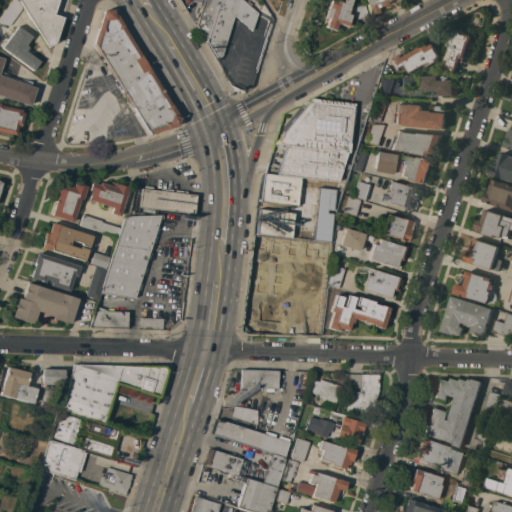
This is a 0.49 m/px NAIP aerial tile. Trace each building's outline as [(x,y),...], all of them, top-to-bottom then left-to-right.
[(9,25),(0,22),(0,18),(13,0),(17,0),(22,7),(9,25)] [(57,0),(53,14),(63,17),(55,43),(48,47),(19,0),(57,0)] [(219,0),(208,40),(204,37),(203,38),(194,24),(200,5),(199,5),(200,0),(219,0)] [(219,0),(243,0),(257,12),(252,30),(251,29),(242,56),(237,54),(234,65),(223,61),(224,57),(221,56),(221,58),(220,59),(218,59),(217,59),(216,57),(215,57),(206,43),(208,40),(219,0)] [(350,0),(346,14),(350,15),(347,26),(339,24),(337,31),(325,28),(328,19),(325,17),(330,0),(334,0),(343,3),(343,0),(350,0)] [(392,0),(389,1),(390,3),(380,7),(380,9),(378,10),(379,12),(370,15),(365,0),(392,0)] [(368,16),(356,20),(351,8),(363,4),(368,16)] [(113,10),(104,10),(94,41),(150,134),(176,125),(178,117),(113,10)] [(2,48),(18,26),(32,36),(26,45),(30,48),(27,52),(40,61),(33,71),(2,48)] [(471,42),(469,41),(463,62),(458,61),(455,72),(444,68),(450,45),(449,45),(454,27),(459,29),(461,28),(463,29),(464,30),(463,32),(472,34),(472,35),(472,36),(471,42)] [(401,53),(403,56),(421,46),(422,48),(428,44),(429,45),(433,43),(440,55),(439,57),(436,59),(437,61),(428,66),(426,63),(412,72),(407,64),(401,67),(402,69),(400,70),(399,68),(397,70),(391,60),(401,53)] [(0,95),(0,57),(4,59),(0,71),(1,72),(0,74),(28,83),(28,81),(31,82),(30,86),(36,88),(30,106),(0,95)] [(439,74),(439,80),(447,79),(447,78),(449,78),(449,79),(454,79),(455,94),(438,95),(438,90),(423,91),(422,75),(439,74)] [(417,86),(405,87),(404,76),(416,75),(417,86)] [(382,76),(393,80),(379,122),(368,121),(382,76)] [(286,145),(272,143),(311,99),(355,104),(350,153),(348,152),(347,153),(286,146),(286,145)] [(395,124),(396,103),(405,104),(405,103),(410,104),(423,105),(423,106),(424,106),(424,109),(432,110),(433,105),(446,106),(445,112),(447,112),(445,128),(395,124)] [(0,131),(0,104),(1,105),(21,109),(20,112),(23,113),(20,126),(19,126),(19,127),(16,126),(15,135),(0,131)] [(376,146),(365,145),(372,124),(383,125),(376,146)] [(502,146),(511,148),(511,127),(507,127),(502,146)] [(418,133),(419,132),(443,134),(440,143),(439,143),(437,148),(439,147),(436,157),(426,155),(412,152),(391,149),(397,131),(418,133)] [(347,153),(338,182),(326,181),(326,180),(302,177),(301,178),(277,175),(286,146),(347,153)] [(361,172),(350,169),(357,150),(367,153),(361,172)] [(395,154),(393,171),(395,171),(394,175),(373,171),(377,151),(395,154)] [(511,180),(503,178),(503,177),(492,174),(497,158),(499,159),(501,151),(511,154),(511,155),(511,180)] [(430,171),(429,170),(427,178),(426,177),(425,183),(422,182),(400,175),(406,155),(418,158),(418,156),(424,158),(424,157),(432,160),(430,171)] [(301,178),(297,207),(259,201),(261,189),(262,179),(263,179),(264,174),(277,175),(301,178)] [(511,210),(501,207),(502,206),(497,205),(483,201),(486,192),(485,192),(487,185),(490,186),(493,179),(502,182),(503,181),(509,183),(508,184),(511,184),(511,210)] [(89,191),(91,182),(99,185),(100,182),(109,185),(110,181),(128,187),(119,216),(110,213),(112,207),(88,200),(91,191),(89,191)] [(338,182),(343,183),(335,212),(321,210),(326,181),(338,182)] [(370,185),(365,200),(353,197),(358,181),(370,185)] [(82,199),(80,199),(72,222),(51,215),(57,197),(56,196),(61,183),(73,187),(75,182),(86,186),(82,199)] [(408,186),(408,185),(422,189),(419,199),(417,198),(416,202),(411,200),(409,209),(397,206),(397,205),(387,202),(391,190),(389,189),(390,188),(389,186),(390,183),(391,183),(392,182),(408,186)] [(195,195),(140,188),(138,207),(193,214),(195,195)] [(359,200),(354,216),(343,212),(347,196),(359,200)] [(256,233),(254,233),(255,230),(256,229),(257,225),(255,225),(256,221),(257,221),(258,215),(257,214),(257,210),(259,209),(294,213),(291,238),(256,234),(256,233)] [(511,217),(511,228),(509,237),(505,236),(505,234),(503,234),(502,236),(495,234),(494,236),(473,230),(474,227),(475,227),(478,219),(482,220),(486,209),(511,217)] [(319,229),(321,212),(333,213),(331,230),(319,229)] [(399,218),(413,222),(407,242),(394,238),(394,237),(381,233),(387,214),(399,218)] [(79,225),(82,215),(101,221),(101,222),(121,229),(118,237),(79,225)] [(121,229),(124,218),(127,217),(163,215),(162,218),(160,218),(134,298),(100,293),(107,271),(118,237),(121,229)] [(92,236),(88,247),(81,245),(81,243),(72,240),(71,246),(79,249),(80,247),(87,250),(84,260),(51,250),(50,251),(41,248),(46,233),(48,233),(52,223),(92,236)] [(364,234),(359,250),(358,249),(358,251),(339,245),(344,228),(364,234)] [(291,238),(283,299),(247,295),(250,271),(251,271),(255,234),(256,234),(291,238)] [(492,268),(461,259),(464,249),(471,251),(474,238),(484,241),(484,242),(499,246),(492,268)] [(403,247),(403,246),(405,247),(402,257),(404,257),(403,260),(401,260),(398,259),(395,267),(368,259),(373,244),(377,245),(379,239),(403,247)] [(109,257),(106,268),(90,263),(94,252),(109,257)] [(37,253),(80,266),(76,276),(73,275),(69,291),(50,285),(51,282),(45,280),(44,282),(31,278),(34,265),(33,265),(37,253)] [(338,288),(328,285),(333,265),(344,269),(338,288)] [(100,293),(98,299),(86,296),(94,266),(107,271),(100,293)] [(396,285),(399,286),(398,291),(395,290),(395,291),(392,290),(389,298),(362,289),(369,268),(399,278),(396,285)] [(475,272),(474,273),(487,277),(487,276),(492,278),(491,280),(493,281),(492,284),(495,285),(494,289),(490,288),(490,290),(491,291),(490,294),(491,296),(490,300),(488,301),(488,302),(474,298),(469,297),(454,292),(457,282),(465,285),(467,277),(465,276),(467,270),(475,272)] [(77,299),(70,323),(53,318),(53,316),(37,311),(33,324),(12,317),(18,298),(22,299),(27,283),(77,299)] [(283,299),(286,300),(282,332),(243,331),(247,295),(283,299)] [(383,329),(373,326),(373,325),(353,319),(352,322),(350,322),(347,331),(340,329),(339,331),(328,328),(332,312),(330,312),(335,295),(343,297),(340,307),(344,308),(347,295),(354,297),(351,308),(359,310),(360,306),(355,305),(357,297),(374,302),(373,304),(380,306),(380,305),(389,308),(383,329)] [(485,336),(482,335),(480,336),(476,335),(475,333),(471,332),(474,325),(463,322),(462,326),(465,327),(463,334),(461,335),(455,333),(454,334),(442,331),(452,296),(494,308),(485,336)] [(127,312),(126,328),(90,327),(95,311),(127,312)] [(511,333),(511,337),(492,331),(496,319),(505,322),(508,312),(511,313),(511,333)] [(163,319),(162,330),(138,329),(139,318),(163,319)] [(165,367),(167,370),(159,397),(116,383),(104,424),(59,410),(73,365),(165,367)] [(29,372),(28,376),(30,378),(29,382),(27,383),(26,386),(36,388),(36,390),(37,390),(35,399),(34,399),(33,403),(0,394),(0,391),(1,392),(7,367),(29,372)] [(42,369),(64,369),(63,385),(45,385),(45,387),(40,387),(40,385),(43,385),(41,384),(42,369)] [(277,371),(277,389),(240,388),(241,370),(277,371)] [(377,379),(377,383),(378,383),(378,391),(369,418),(345,411),(351,390),(358,392),(358,388),(355,388),(355,387),(344,387),(345,374),(379,375),(378,379),(377,379)] [(451,380),(452,377),(461,379),(461,377),(469,380),(470,378),(473,379),(473,378),(483,381),(462,447),(423,434),(432,407),(444,411),(442,419),(448,421),(456,396),(450,394),(447,402),(433,397),(440,376),(451,380)] [(340,386),(335,403),(324,400),(323,401),(318,400),(318,398),(313,396),(314,394),(308,392),(312,379),(318,381),(319,379),(340,386)] [(511,380),(511,394),(510,399),(502,397),(508,379),(511,380)] [(502,394),(496,413),(484,410),(490,390),(502,394)] [(511,400),(511,407),(509,418),(497,414),(502,397),(511,400)] [(239,418),(241,408),(232,406),(230,416),(239,418)] [(67,416),(68,415),(80,419),(79,421),(80,421),(73,444),(53,438),(61,414),(67,416)] [(364,423),(362,432),(359,431),(357,436),(360,437),(358,443),(336,436),(342,416),(364,423)] [(493,422),(487,442),(475,438),(481,418),(493,422)] [(212,434),(217,419),(289,441),(284,457),(270,453),(212,434)] [(120,431),(112,457),(80,447),(89,421),(120,431)] [(328,426),(325,437),(314,434),(317,423),(328,426)] [(302,462),(291,458),(292,457),(290,457),(296,438),(309,442),(302,462)] [(465,452),(458,473),(418,460),(419,459),(416,459),(418,453),(421,454),(423,448),(420,447),(423,438),(465,452)] [(79,472),(77,472),(74,479),(40,468),(49,440),(83,451),(83,452),(86,453),(79,472)] [(340,447),(341,445),(355,450),(354,452),(355,453),(354,457),(352,457),(351,461),(350,461),(348,465),(346,464),(344,469),(330,465),(330,462),(319,459),(322,450),(318,449),(320,440),(340,447)] [(284,457),(286,458),(279,479),(278,479),(276,487),(261,482),(262,480),(244,475),(243,477),(232,473),(204,464),(209,449),(248,462),(247,465),(265,470),(270,453),(284,457)] [(296,461),(289,483),(279,479),(286,458),(296,461)] [(131,476),(132,477),(130,481),(129,481),(130,482),(128,488),(127,488),(125,495),(97,485),(100,475),(104,477),(107,467),(132,475),(131,476)] [(511,467),(511,494),(486,486),(489,477),(505,482),(510,467),(511,467)] [(473,485),(469,498),(459,494),(463,482),(465,475),(468,468),(478,471),(473,485)] [(441,477),(439,485),(441,485),(436,499),(410,491),(412,484),(409,483),(410,478),(411,478),(414,469),(441,477)] [(346,481),(343,491),(338,489),(334,503),(294,491),(297,481),(312,486),(312,487),(314,488),(315,483),(313,482),(312,484),(308,483),(310,474),(307,473),(308,470),(346,481)] [(261,482),(276,487),(267,511),(253,511),(237,507),(245,483),(231,479),(232,473),(243,477),(261,482)] [(289,492),(285,504),(275,501),(278,489),(289,492)] [(220,503),(217,511),(190,511),(195,496),(220,503)] [(417,502),(417,501),(423,503),(423,504),(428,505),(438,508),(436,511),(399,511),(402,505),(405,506),(407,499),(417,502)] [(497,500),(511,505),(511,511),(498,511),(494,510),(497,500)]
